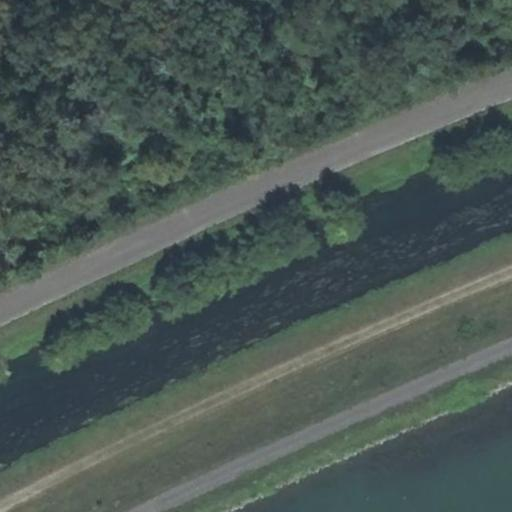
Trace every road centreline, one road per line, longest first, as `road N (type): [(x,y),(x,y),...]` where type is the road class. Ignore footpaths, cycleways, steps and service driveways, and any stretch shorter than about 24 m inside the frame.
road 1 (track): [(511,270),(244,385),(12,511)]
road 2 (track): [(511,349),(152,511)]
